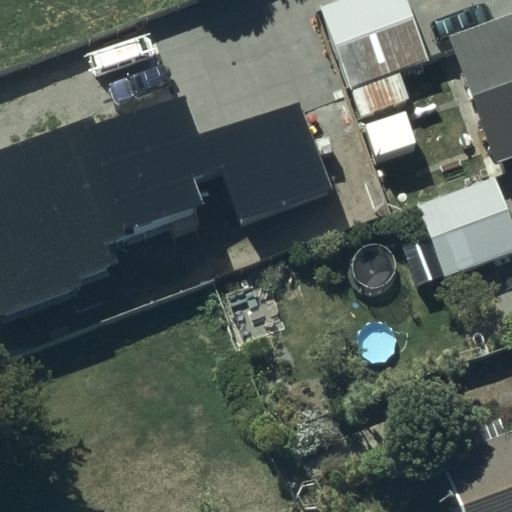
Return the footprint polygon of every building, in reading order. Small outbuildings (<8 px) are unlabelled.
[(400,0),(355,0),(315,14),(345,96),(354,93),(364,122),(406,106),(396,78),(425,68),(400,0)] [(511,19),(442,46),(490,173),(511,164),(511,19)] [(237,235),(331,200),(297,106),(199,142),(185,106),(92,140),(88,128),(0,160),(0,326),(79,297),(76,289),(109,277),(102,256),(199,220),(189,193),(218,182),(237,235)] [(412,215),(438,284),(511,257),(511,244),(490,186),(412,215)] [(458,461),(435,470),(450,511),(511,511),(511,440),(503,444),(496,427),(451,444),(458,461)]
